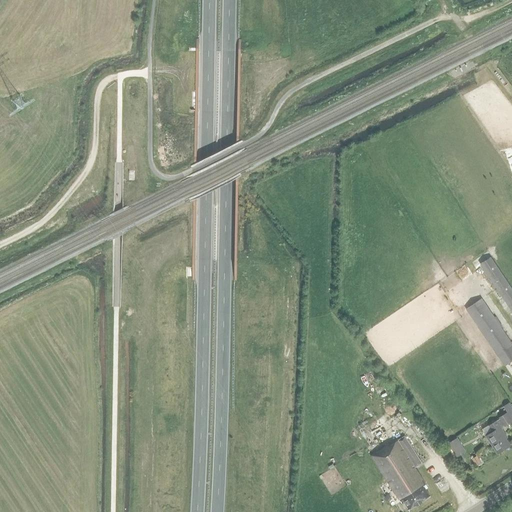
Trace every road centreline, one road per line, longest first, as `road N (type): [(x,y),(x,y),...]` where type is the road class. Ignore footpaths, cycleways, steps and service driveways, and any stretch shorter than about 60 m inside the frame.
road 1 (trunk): [(210,0),(198,511)]
road 2 (trunk): [(217,511),(229,0)]
road 3 (track): [(0,245),(43,221),(87,168),(97,93),(120,76)]
